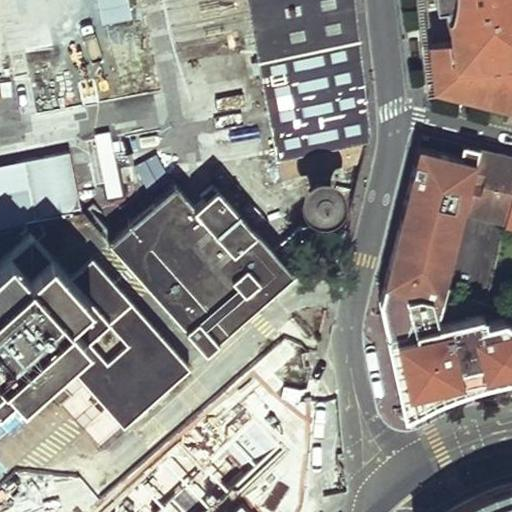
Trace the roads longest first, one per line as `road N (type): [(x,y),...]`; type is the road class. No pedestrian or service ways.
road 1 (residential): [(388,484),(347,356),(351,301),(394,120)]
road 2 (primary): [(511,427),(440,451),(388,484)]
road 3 (residential): [(394,120),(380,0)]
road 4 (residential): [(511,140),(394,120)]
